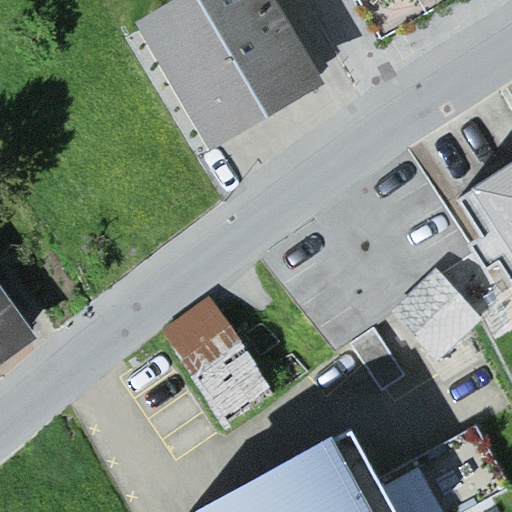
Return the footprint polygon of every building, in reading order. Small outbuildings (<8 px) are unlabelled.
[(258,0),(175,0),(122,29),(190,152),(308,88),(258,0)] [(511,174),(472,199),(511,261),(511,174)] [(421,280),(372,323),(415,372),(465,328),(421,280)] [(0,299),(0,354),(26,336),(0,299)] [(165,343),(221,423),(276,388),(215,304),(165,343)] [(382,511),(313,394),(177,473),(200,511),(382,511)] [(478,436),(391,478),(408,511),(461,511),(505,491),(478,436)]
